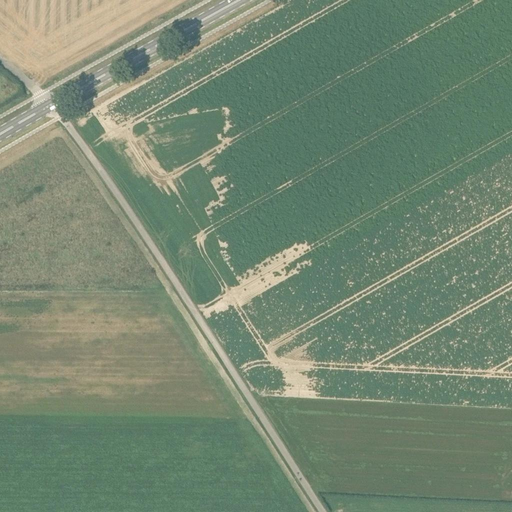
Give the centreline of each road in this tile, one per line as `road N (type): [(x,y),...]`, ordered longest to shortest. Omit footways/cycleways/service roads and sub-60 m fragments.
road 1 (unclassified): [(322,511),(52,104)]
road 2 (secondary): [(52,104),(236,0)]
